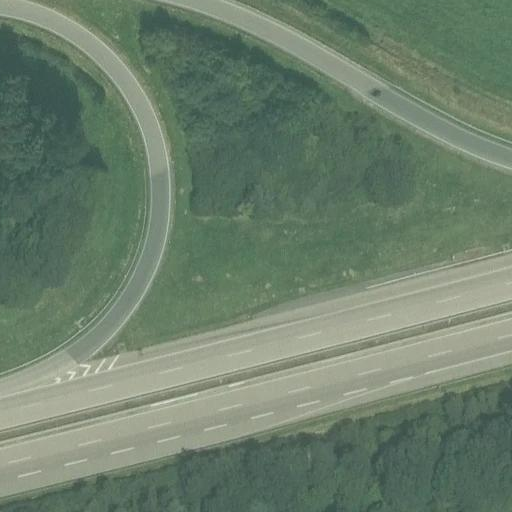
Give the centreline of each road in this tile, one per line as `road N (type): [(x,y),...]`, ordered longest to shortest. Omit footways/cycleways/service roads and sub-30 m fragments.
road 1 (motorway): [(0,8),(69,32),(121,76),(154,136),(161,196),(153,253),(123,311),(66,363),(0,393)]
road 2 (motorway): [(0,471),(511,338)]
road 3 (motorway): [(511,275),(0,407)]
road 4 (motorway): [(511,162),(427,125),(291,44),(188,0)]
